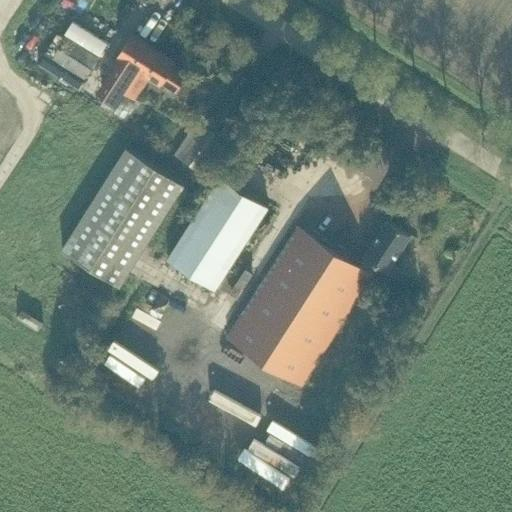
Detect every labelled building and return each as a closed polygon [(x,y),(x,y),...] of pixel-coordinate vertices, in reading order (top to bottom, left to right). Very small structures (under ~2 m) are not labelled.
[(125,91),(154,48),(134,34),(119,57),(124,60),(102,94),(117,104),(119,101),(125,91)] [(98,56),(67,36),(66,35),(51,58),(84,78),(98,56)] [(125,91),(136,99),(149,78),(161,86),(163,84),(175,92),(188,74),(175,65),(176,63),(154,48),(125,91)] [(226,138),(247,106),(228,94),(221,105),(227,108),(220,118),(215,115),(207,127),(210,129),(188,163),(199,170),(221,135),(226,138)] [(119,101),(117,104),(113,110),(129,121),(135,112),(119,101)] [(127,147),(62,247),(121,286),(185,183),(127,147)] [(167,257),(216,289),(269,206),(221,175),(167,257)] [(388,270),(411,234),(391,219),(366,256),(367,256),(361,265),(299,225),(228,337),(302,384),(374,273),(372,272),(379,264),(388,270)] [(204,429),(216,444),(233,431),(221,415),(204,429)] [(247,456),(268,443),(259,428),(238,441),(247,456)]
